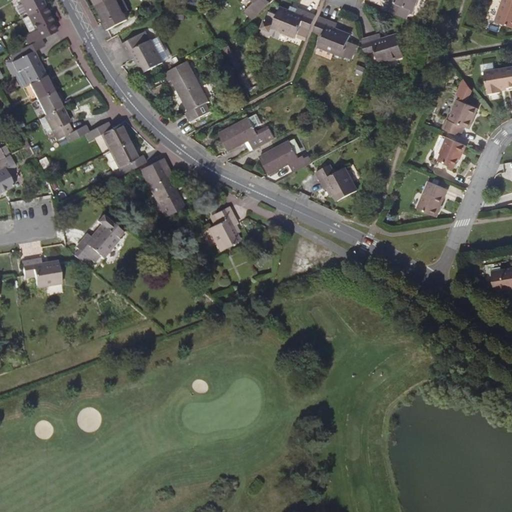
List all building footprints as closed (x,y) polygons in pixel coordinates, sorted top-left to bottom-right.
[(20,0),(29,17),(42,10),(36,0),(20,0)] [(36,0),(42,10),(45,8),(41,0),(36,0)] [(119,0),(107,0),(99,5),(107,21),(105,22),(109,29),(129,18),(119,0)] [(252,19),(269,3),(266,0),(250,0),(253,3),(244,12),(252,19)] [(386,11),(406,18),(409,9),(412,10),(416,0),(388,0),(388,1),(389,2),(386,11)] [(511,0),(503,0),(495,23),(511,28),(511,0)] [(42,10),(50,25),(51,24),(53,23),(45,8),(42,10)] [(41,40),(52,34),(48,26),(50,25),(42,10),(29,17),(36,31),(24,37),(30,46),(41,40)] [(306,39),(314,19),(297,12),(296,13),(289,11),(288,14),(280,11),(277,19),(268,15),(264,25),(263,25),(261,32),(261,33),(260,38),(267,40),(271,33),(279,36),(282,30),(297,37),(298,35),(306,39)] [(319,17),(314,31),(323,35),(319,46),(320,46),(317,53),(332,59),(335,52),(352,59),(358,45),(349,42),(351,36),(334,29),(336,25),(319,17)] [(158,52),(165,49),(159,37),(151,41),(146,32),(123,45),(132,62),(136,59),(144,73),(164,62),(158,52)] [(362,40),(366,55),(377,52),(380,64),(404,56),(398,36),(382,40),(380,35),(362,40)] [(41,40),(30,46),(20,50),(24,57),(31,54),(33,53),(44,47),(41,40)] [(171,59),(165,49),(158,52),(164,62),(171,59)] [(21,89),(29,85),(45,77),(37,62),(33,53),(31,54),(24,57),(12,63),(17,72),(14,74),(21,89)] [(186,62),(165,73),(169,82),(172,81),(181,96),(183,95),(191,110),(185,113),(190,122),(209,112),(204,103),(207,101),(186,62)] [(501,89),(511,87),(511,67),(485,72),(489,95),(501,93),(501,89)] [(45,77),(53,93),(57,91),(49,75),(45,77)] [(53,93),(45,77),(29,85),(38,101),(53,93)] [(470,100),(476,87),(463,81),(457,94),(470,100)] [(46,117),(62,109),(53,93),(38,101),(46,117)] [(470,120),(473,122),(479,109),(459,100),(450,120),(449,120),(445,129),(462,136),(466,127),(467,128),(470,120)] [(69,124),(62,109),(46,117),(41,120),(48,135),(53,132),(58,141),(65,137),(71,133),(67,125),(69,124)] [(254,148),(276,137),(269,125),(258,131),(256,127),(262,123),(258,113),(222,133),(231,150),(238,146),(249,140),(254,148)] [(104,126),(88,134),(91,141),(101,136),(109,153),(128,144),(119,127),(111,131),(107,133),(104,126)] [(88,134),(85,127),(71,133),(65,137),(68,144),(88,134)] [(468,146),(448,138),(444,148),(446,149),(440,162),(457,169),(463,154),(464,155),(468,146)] [(243,155),(254,148),(249,140),(238,146),(243,155)] [(295,172),(309,164),(304,155),(300,158),(290,141),(262,156),(271,173),(290,163),(295,172)] [(137,160),(128,144),(109,153),(118,170),(121,168),(125,175),(145,165),(142,158),(137,160)] [(0,160),(4,159),(10,156),(5,147),(0,149),(0,160)] [(4,159),(0,160),(0,193),(13,187),(4,170),(9,168),(4,159)] [(163,160),(157,163),(159,166),(163,169),(165,172),(167,178),(168,177),(170,176),(171,176),(163,160)] [(183,209),(176,193),(172,194),(165,179),(167,178),(165,172),(163,169),(159,166),(157,163),(140,171),(164,218),(183,209)] [(339,199),(357,189),(345,167),(335,173),(330,165),(317,171),(326,188),(331,186),(339,199)] [(176,193),(168,177),(167,178),(165,179),(172,194),(176,193)] [(419,210),(437,217),(448,190),(430,182),(419,210)] [(230,219),(225,210),(210,217),(215,227),(206,231),(217,254),(236,244),(229,229),(233,227),(230,219)] [(120,240),(102,226),(92,238),(88,235),(83,242),(103,259),(120,240)] [(38,260),(20,263),(22,279),(32,277),(34,288),(59,284),(55,263),(39,265),(38,260)] [(511,290),(511,270),(492,274),(495,292),(511,289),(511,290)]
